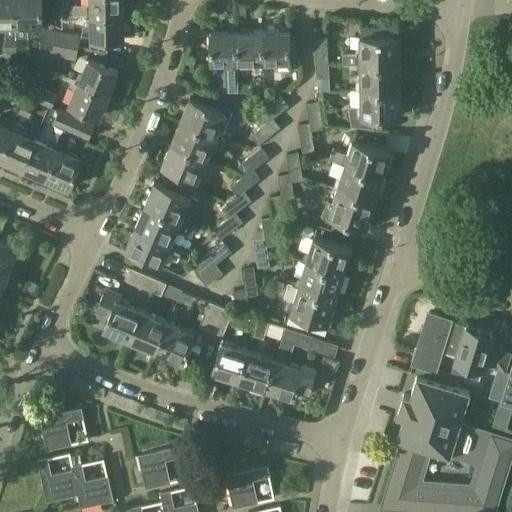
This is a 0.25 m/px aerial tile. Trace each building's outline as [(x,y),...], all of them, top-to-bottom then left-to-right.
[(0,0),(0,24),(6,25),(6,37),(6,51),(16,51),(15,25),(15,0),(0,0)] [(15,0),(15,25),(16,51),(29,50),(28,24),(42,24),(42,0),(15,0)] [(69,15),(91,15),(123,14),(123,0),(90,0),(91,4),(69,4),(68,0),(54,0),(55,16),(69,15)] [(123,14),(91,15),(91,40),(124,39),(123,14)] [(359,64),(400,64),(400,36),(383,36),(383,28),(362,29),(362,36),(359,36),(359,49),(358,49),(355,51),(355,53),(342,53),(342,65),(359,64)] [(52,54),(52,42),(52,29),(40,29),(40,52),(52,54)] [(52,42),(77,47),(79,35),(52,29),(52,42)] [(238,63),(263,62),(263,30),(237,31),(238,63)] [(289,30),(263,30),(263,62),(290,62),(289,30)] [(238,63),(237,31),(210,31),(211,63),(224,63),(224,87),(220,87),(220,97),(236,104),(240,92),(238,91),(238,63)] [(316,66),(328,65),(326,37),(314,38),(316,66)] [(52,42),(52,54),(75,59),(77,47),(52,42)] [(78,82),(108,94),(118,72),(88,59),(78,82)] [(401,90),(400,64),(359,64),(360,90),(401,90)] [(329,76),(328,65),(316,66),(317,77),(329,76)] [(108,94),(78,82),(69,104),(98,117),(108,94)] [(29,97),(51,107),(56,95),(34,85),(29,97)] [(401,116),(401,90),(360,90),(360,116),(401,116)] [(240,92),(236,104),(246,109),(251,97),(240,92)] [(259,114),(266,123),(273,118),(288,106),(281,96),(264,110),(259,114)] [(189,98),(180,120),(220,137),(232,110),(219,104),(217,109),(189,98)] [(19,112),(28,116),(34,103),(25,99),(19,112)] [(310,123),(311,131),(322,129),(318,102),(306,103),(309,123),(310,123)] [(63,127),(68,114),(59,111),(54,123),(63,127)] [(68,114),(63,127),(88,139),(94,126),(68,114)] [(0,157),(12,129),(15,123),(5,118),(3,125),(0,123),(0,157)] [(280,127),(273,118),(266,123),(250,135),(258,145),(280,127)] [(170,142),(207,158),(213,144),(221,147),(224,139),(220,137),(180,120),(170,142)] [(12,129),(0,157),(0,158),(22,168),(35,138),(21,133),(24,126),(15,123),(12,129)] [(310,123),(309,123),(298,125),(302,153),(314,151),(311,131),(310,123)] [(81,158),(67,152),(68,150),(68,149),(70,149),(72,149),(74,148),(75,147),(76,146),(76,143),(76,142),(75,141),(74,140),(73,139),(70,139),(67,139),(62,137),(58,148),(45,178),(69,188),(81,158)] [(45,178),(58,148),(35,138),(22,168),(45,178)] [(344,165),(383,177),(391,152),(352,140),(347,154),(332,149),(329,160),(344,165)] [(207,158),(170,142),(161,165),(197,180),(207,158)] [(239,165),(246,175),(252,170),(268,157),(261,148),(239,165)] [(286,154),(289,174),(291,182),(303,180),(298,153),(286,154)] [(375,201),(383,177),(344,165),(336,188),(375,201)] [(259,179),(252,170),(246,175),(230,187),(237,196),(244,191),(259,179)] [(291,182),(289,174),(278,176),(281,195),(283,204),(294,202),(291,182)] [(145,203),(181,219),(190,197),(154,181),(145,203)] [(375,201),(336,188),(332,203),(327,201),(323,214),(367,228),(375,201)] [(251,200),(244,191),(237,196),(222,208),(229,217),(235,213),(251,200)] [(270,197),(272,217),(274,225),(286,223),(285,215),(283,204),(281,195),(270,197)] [(135,226),(171,242),(177,230),(192,237),(196,226),(181,219),(145,203),(135,226)] [(235,213),(229,217),(214,230),(220,239),(243,222),(235,213)] [(274,225),(272,217),(261,219),(264,238),(266,246),(278,245),(274,225)] [(171,242),(135,226),(126,249),(162,265),(171,242)] [(305,262),(344,275),(352,249),(313,237),(305,262)] [(266,246),(264,238),(253,240),(257,268),(269,266),(267,250),(266,246)] [(0,268),(9,272),(20,248),(0,239),(0,268)] [(209,269),(215,264),(231,252),(223,242),(205,257),(201,260),(197,263),(195,271),(199,277),(209,269)] [(297,287),(336,299),(344,275),(305,262),(297,287)] [(215,264),(209,269),(199,277),(207,286),(222,273),(215,264)] [(244,289),(246,297),(258,294),(254,274),(253,267),(241,269),(244,289)] [(0,292),(9,272),(0,268),(0,292)] [(125,280),(151,291),(156,279),(130,268),(125,280)] [(156,279),(151,291),(161,295),(166,283),(156,279)] [(336,299),(297,287),(289,312),(329,324),(336,299)] [(142,311),(128,305),(130,301),(121,298),(122,295),(106,288),(96,313),(108,318),(104,330),(130,341),(142,311)] [(246,297),(244,289),(233,290),(236,312),(248,310),(246,297)] [(199,326),(211,331),(220,306),(209,302),(199,326)] [(232,311),(220,306),(211,331),(223,335),(232,311)] [(466,325),(453,321),(454,319),(428,310),(411,363),(437,372),(444,352),(456,356),(452,370),(479,378),(483,365),(506,372),(511,353),(489,346),(493,333),(466,324),(466,325)] [(130,341),(155,352),(168,322),(142,311),(130,341)] [(253,336),(263,339),(268,322),(258,319),(253,336)] [(194,333),(168,322),(155,352),(182,363),(194,333)] [(276,359),(266,390),(293,398),(298,382),(310,385),(315,367),(302,363),(301,367),(288,363),(293,344),(308,348),(312,336),(285,328),(276,359)] [(239,381),(249,351),(221,342),(212,373),(239,381)] [(249,351),(239,381),(266,390),(276,359),(249,351)] [(511,364),(508,377),(500,404),(511,407),(511,364)] [(511,439),(460,423),(470,391),(417,374),(410,396),(404,394),(397,415),(404,418),(397,439),(450,456),(451,455),(475,463),(465,496),(492,504),(511,439)] [(72,442),(67,420),(84,416),(82,406),(40,416),(48,448),(72,442)] [(146,487),(170,481),(165,459),(182,455),(180,445),(139,454),(146,487)] [(78,493),(73,468),(51,473),(48,456),(38,458),(47,499),(78,493)] [(85,480),(81,462),(72,464),(73,468),(78,493),(79,493),(82,506),(114,499),(108,475),(85,480)] [(234,507),(258,501),(253,479),(270,475),(268,465),(227,474),(234,507)] [(165,511),(198,511),(196,502),(175,507),(171,489),(161,492),(165,511)]
